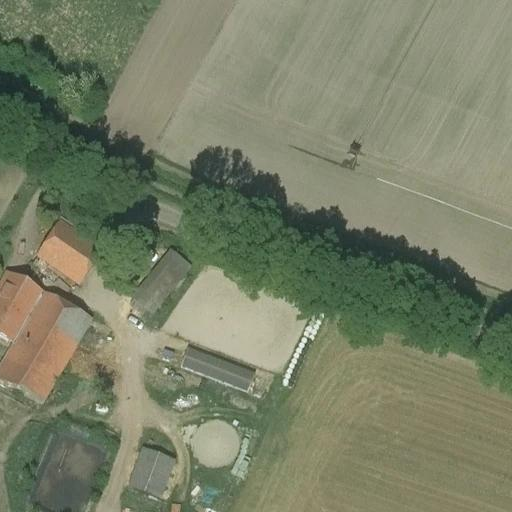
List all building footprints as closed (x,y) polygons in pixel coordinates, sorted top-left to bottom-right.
[(78,289),(103,253),(60,224),(35,260),(78,289)] [(151,318),(169,298),(190,271),(169,255),(149,281),(132,301),(151,318)] [(0,339),(13,347),(42,296),(6,276),(0,285),(0,339)] [(0,384),(42,408),(90,324),(42,296),(13,347),(0,369),(0,384)] [(148,334),(142,352),(209,377),(216,359),(148,334)] [(167,500),(176,459),(140,452),(132,493),(167,500)]
